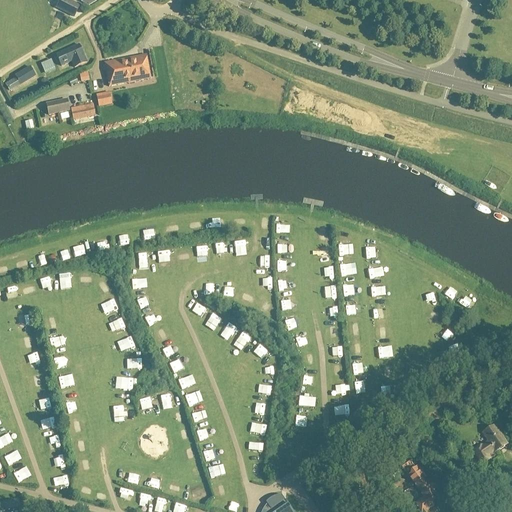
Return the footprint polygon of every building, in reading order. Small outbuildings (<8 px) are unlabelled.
[(67,0),(59,0),(56,7),(74,17),(80,6),(67,0)] [(84,56),(83,55),(78,45),(56,56),(62,67),(72,62),(75,68),(87,62),(84,56)] [(51,58),(41,63),(45,73),(56,69),(51,58)] [(138,58),(105,64),(109,86),(150,78),(147,60),(139,61),(138,58)] [(36,77),(34,75),(30,67),(15,76),(16,78),(5,84),(10,92),(36,77)] [(89,80),(88,70),(85,71),(85,72),(83,72),(82,73),(80,74),(81,81),(89,80)] [(108,92),(97,95),(99,106),(111,104),(108,92)] [(46,104),(48,115),(69,111),(67,100),(46,104)] [(72,112),(73,118),(95,114),(94,108),(72,112)] [(34,128),(32,120),(24,121),(26,130),(34,128)] [(145,223),(147,238),(159,237),(156,222),(145,223)] [(293,254),(293,243),(284,243),(284,253),(293,254)] [(199,261),(210,260),(210,246),(199,246),(199,261)] [(342,249),(343,259),(358,257),(357,247),(342,249)] [(181,264),(189,263),(188,248),(180,249),(181,264)] [(159,262),(170,262),(170,251),(160,251),(159,262)] [(150,253),(141,253),(142,268),(151,267),(150,253)] [(38,261),(40,269),(50,266),(48,258),(38,261)] [(285,262),(286,273),(294,273),(293,262),(285,262)] [(0,271),(1,277),(8,276),(7,268),(0,269),(0,271)] [(346,279),(356,278),(355,268),(345,269),(346,279)] [(93,283),(95,272),(85,270),(83,281),(93,283)] [(372,271),(373,283),(385,281),(383,270),(372,271)] [(63,288),(73,286),(71,273),(61,275),(63,288)] [(111,278),(106,280),(111,289),(115,287),(111,278)] [(264,291),(275,291),(274,278),(264,278),(264,291)] [(136,289),(150,286),(149,279),(134,282),(136,289)] [(205,281),(209,296),(216,294),(213,280),(205,281)] [(295,282),(281,284),(282,295),(296,293),(295,282)] [(324,301),(339,300),(339,289),(324,290),(324,301)] [(139,297),(142,310),(156,307),(153,294),(139,297)] [(441,296),(430,296),(431,308),(442,308),(441,296)] [(265,300),(265,311),(274,310),(273,299),(265,300)] [(285,315),(300,313),(298,300),(283,303),(285,315)] [(341,309),(327,310),(328,318),(342,318),(341,309)] [(215,314),(209,327),(219,332),(226,319),(215,314)] [(20,317),(23,332),(35,329),(31,315),(20,317)] [(123,318),(115,322),(121,335),(129,331),(123,318)] [(295,335),(304,331),(300,322),(291,326),(295,335)] [(226,334),(233,339),(238,329),(231,325),(226,334)] [(394,343),(394,331),(380,332),(381,343),(394,343)] [(246,353),(255,343),(248,335),(238,346),(246,353)] [(55,352),(69,349),(67,339),(53,342),(55,352)] [(310,339),(300,341),(301,348),(311,346),(310,339)] [(30,353),(40,351),(38,340),(28,342),(30,353)] [(166,351),(171,361),(180,357),(175,347),(166,351)] [(264,347),(254,357),(261,363),(271,353),(264,347)] [(29,361),(31,371),(45,368),(42,358),(29,361)] [(179,377),(193,371),(188,360),(174,366),(179,377)] [(130,371),(145,370),(144,361),(130,361),(130,371)] [(77,377),(62,381),(65,393),(80,390),(77,377)] [(195,380),(188,383),(192,392),(198,390),(195,380)] [(136,393),(136,382),(120,381),(119,393),(136,393)] [(185,395),(191,393),(188,383),(182,385),(185,395)] [(174,396),(163,398),(167,414),(177,412),(174,396)] [(196,399),(198,409),(207,408),(205,398),(196,399)] [(145,404),(148,416),(157,414),(154,401),(145,404)] [(42,416),(55,413),(53,402),(39,404),(42,416)] [(131,421),(131,410),(119,410),(120,422),(131,421)] [(49,424),(50,435),(59,434),(58,423),(49,424)] [(316,435),(316,425),(307,425),(306,434),(316,435)] [(481,445),(473,451),(482,464),(490,459),(488,456),(495,451),(496,452),(507,445),(494,426),(483,433),(488,441),(481,446),(481,445)] [(6,444),(10,452),(18,449),(14,440),(6,444)] [(54,457),(66,452),(61,440),(49,445),(54,457)] [(77,447),(80,458),(91,455),(88,445),(77,447)] [(212,468),(225,464),(221,454),(208,458),(212,468)] [(9,461),(13,471),(27,465),(22,455),(9,461)] [(68,459),(54,464),(57,474),(71,470),(68,459)] [(419,468),(409,475),(415,485),(416,484),(424,497),(415,503),(421,511),(428,511),(427,510),(438,501),(431,492),(440,486),(434,477),(427,481),(419,468)] [(203,507),(211,502),(206,493),(198,497),(203,507)] [(0,511),(20,511),(19,500),(0,503),(0,511)] [(293,511),(284,500),(275,506),(272,501),(269,503),(267,505),(266,507),(264,509),(262,511),(293,511)]
